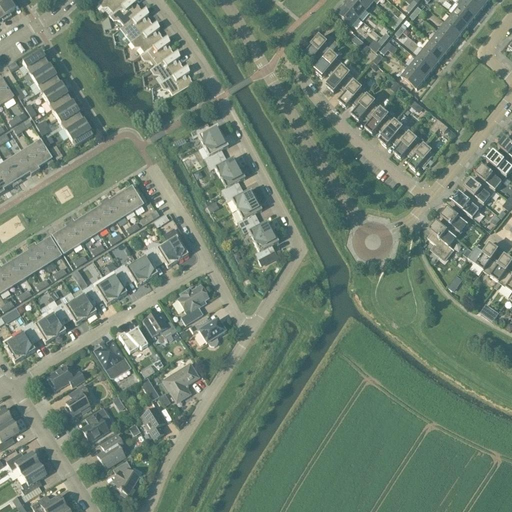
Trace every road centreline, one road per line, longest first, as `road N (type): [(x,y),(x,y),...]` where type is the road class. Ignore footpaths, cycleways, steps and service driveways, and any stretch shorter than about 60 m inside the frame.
road 1 (residential): [(247,333),(300,251),(220,97),(155,0)]
road 2 (tertiary): [(220,0),(345,203)]
road 3 (residential): [(9,387),(208,265)]
road 4 (residential): [(145,511),(247,333)]
road 5 (residential): [(427,200),(337,124),(288,61)]
road 6 (residential): [(90,511),(9,387)]
road 7 (residential): [(427,200),(511,95)]
